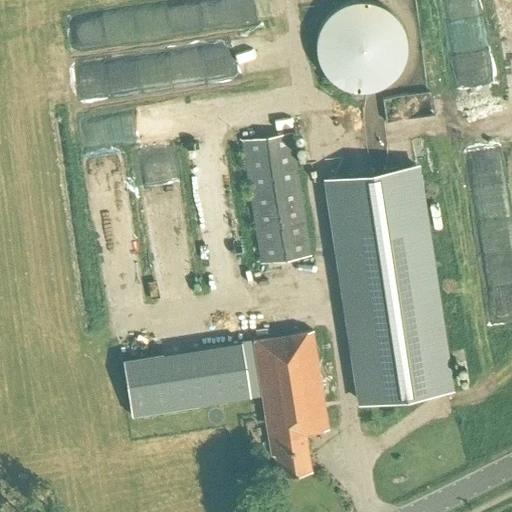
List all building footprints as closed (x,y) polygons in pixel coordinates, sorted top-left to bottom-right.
[(351,0),(341,4),(331,12),(326,17),(323,23),(320,28),(317,48),(319,55),(321,61),(324,67),(332,78),(343,85),(356,89),(362,90),(369,89),(375,88),(387,83),(393,79),(401,68),(405,63),(407,56),(408,50),(408,43),(408,37),(404,24),(396,13),(391,8),(386,5),(380,2),(374,0),(351,0)] [(386,121),(433,112),(429,90),(382,99),(386,121)] [(291,131),(242,138),(261,262),(309,255),(291,131)] [(415,164),(327,178),(361,402),(448,389),(415,164)] [(132,226),(106,227),(108,261),(134,260),(132,226)] [(328,428),(312,329),(122,358),(130,414),(262,393),(271,454),(275,453),(278,474),(310,469),(304,431),(328,428)]
